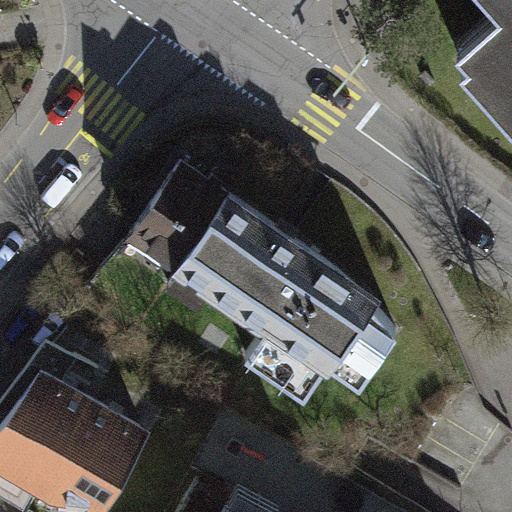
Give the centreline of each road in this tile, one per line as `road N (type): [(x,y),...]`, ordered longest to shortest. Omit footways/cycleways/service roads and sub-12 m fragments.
road 1 (tertiary): [(195,12),(511,239)]
road 2 (tertiary): [(0,230),(100,100),(195,12)]
